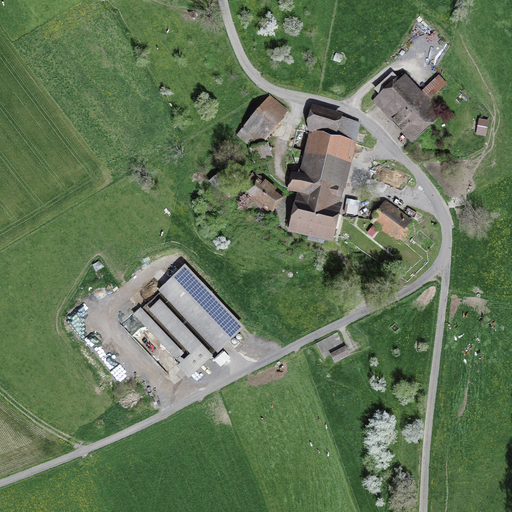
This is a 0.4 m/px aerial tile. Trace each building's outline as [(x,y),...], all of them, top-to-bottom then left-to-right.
[(404,78),(378,101),(412,138),(438,114),(404,78)] [(255,148),(260,147),(280,122),(278,120),(286,111),(269,98),(239,134),(255,148)] [(351,140),(354,124),(316,111),(312,124),(312,125),(310,132),(315,133),(348,140),(351,140)] [(488,122),(480,120),(478,133),(486,134),(488,122)] [(291,214),(288,226),(310,231),(308,239),(323,243),(325,234),(335,237),(341,210),(333,208),(344,158),(353,160),(355,150),(346,148),(348,140),(315,133),(304,179),(294,176),(291,188),(301,190),(299,200),(303,201),(300,215),(291,214)] [(252,149),(256,164),(268,160),(264,146),(260,147),(255,148),(252,149)] [(371,178),(388,179),(388,169),(372,169),(371,178)] [(219,174),(210,182),(217,191),(226,183),(219,174)] [(240,188),(270,210),(282,195),(254,174),(248,182),(246,180),(240,188)] [(346,214),(357,215),(359,200),(348,198),(346,214)] [(374,220),(397,237),(397,236),(404,241),(410,232),(404,227),(407,222),(385,206),(374,220)] [(411,239),(427,252),(435,243),(420,230),(411,239)] [(182,273),(136,316),(181,363),(177,367),(187,378),(237,332),(182,273)] [(331,355),(335,362),(349,355),(345,347),(331,355)]
